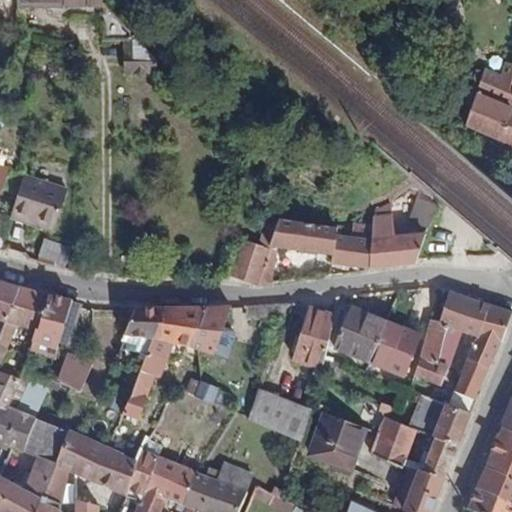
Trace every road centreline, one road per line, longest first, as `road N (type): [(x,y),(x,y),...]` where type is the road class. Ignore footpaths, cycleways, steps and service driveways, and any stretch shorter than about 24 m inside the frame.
road 1 (residential): [(0,265),(97,293),(262,294),(435,275),(511,279)]
road 2 (residential): [(450,511),(511,362)]
